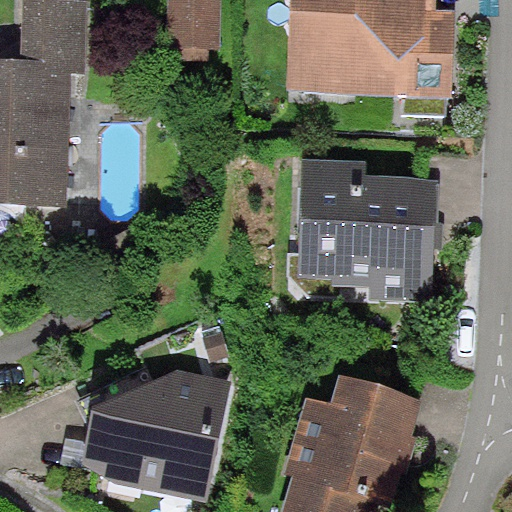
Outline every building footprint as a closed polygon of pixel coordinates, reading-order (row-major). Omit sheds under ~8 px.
[(0,48),(0,202),(46,203),(46,50),(69,50),(69,0),(13,0),(13,49),(0,48)] [(159,0),(159,38),(202,39),(202,0),(159,0)] [(288,0),(285,84),(427,92),(432,7),(411,6),(411,0),(288,0)] [(296,169),(289,292),(415,299),(422,176),(296,169)] [(130,235),(95,248),(112,294),(147,281),(130,235)] [(309,397),(274,511),(351,511),(359,488),(378,493),(409,394),(336,372),(326,403),(309,397)] [(95,419),(79,474),(205,503),(233,389),(176,375),(95,419)]
